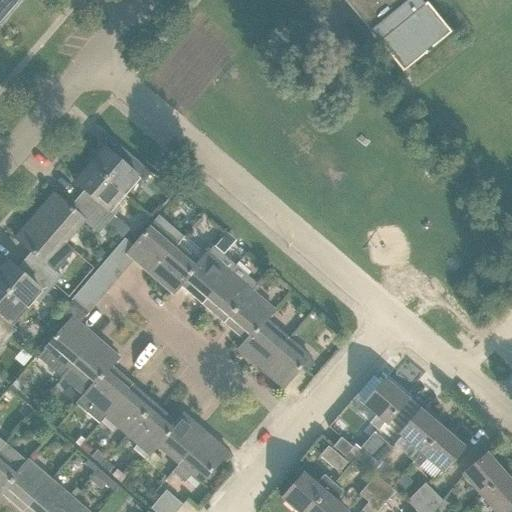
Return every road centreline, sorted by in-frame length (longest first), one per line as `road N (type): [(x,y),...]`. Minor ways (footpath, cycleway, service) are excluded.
road 1 (residential): [(395,317),(92,60)]
road 2 (residential): [(297,429),(128,292),(99,323)]
road 3 (residential): [(297,429),(395,317)]
road 4 (unclassified): [(0,167),(92,60)]
